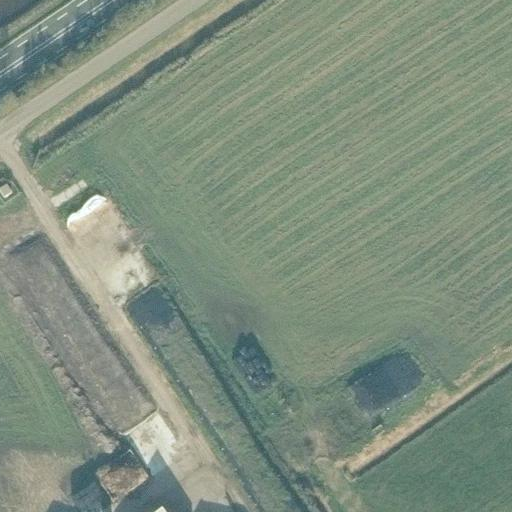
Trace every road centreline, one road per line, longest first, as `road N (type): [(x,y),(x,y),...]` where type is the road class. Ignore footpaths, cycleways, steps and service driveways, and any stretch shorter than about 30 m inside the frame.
road 1 (unclassified): [(0,138),(204,0)]
road 2 (primary): [(0,77),(115,0)]
